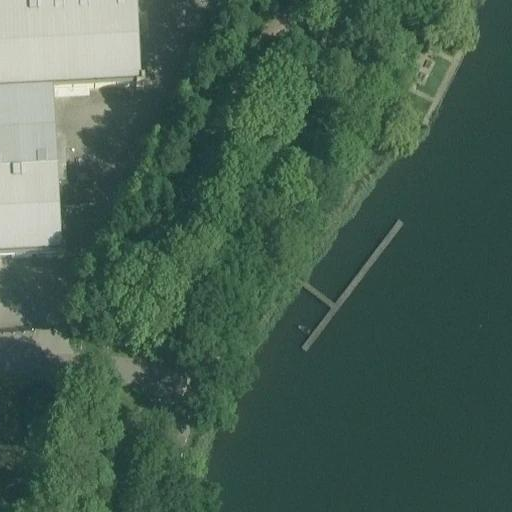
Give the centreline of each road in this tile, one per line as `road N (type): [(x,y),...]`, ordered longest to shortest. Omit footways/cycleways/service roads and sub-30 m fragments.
road 1 (tertiary): [(171,393),(222,339),(397,0)]
road 2 (unclassified): [(0,366),(74,364),(143,374),(171,393)]
road 3 (tertiary): [(158,511),(180,425),(171,393)]
